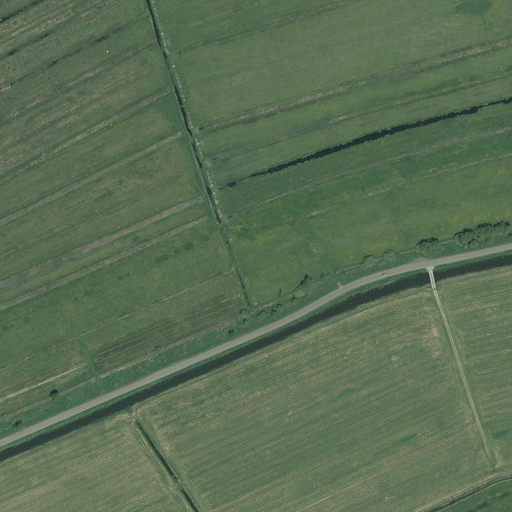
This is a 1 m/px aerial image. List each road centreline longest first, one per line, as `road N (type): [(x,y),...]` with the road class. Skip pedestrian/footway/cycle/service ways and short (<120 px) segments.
road 1 (unclassified): [(0,443),(357,283),(511,247)]
road 2 (track): [(426,265),(467,388)]
